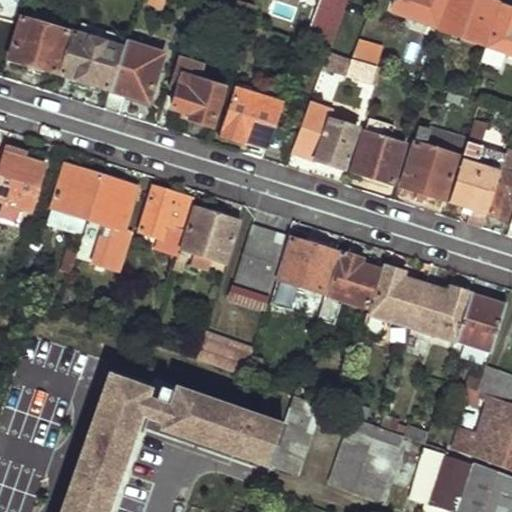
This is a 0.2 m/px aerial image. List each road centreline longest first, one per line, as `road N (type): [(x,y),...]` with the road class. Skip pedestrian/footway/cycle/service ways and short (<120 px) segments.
road 1 (residential): [(511,263),(0,104)]
road 2 (residential): [(276,401),(120,359),(95,369),(46,511)]
